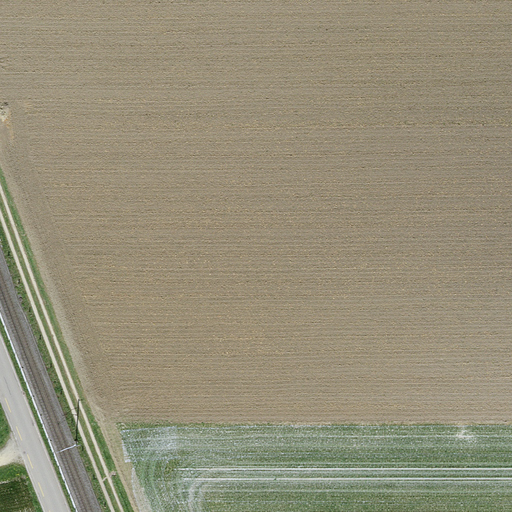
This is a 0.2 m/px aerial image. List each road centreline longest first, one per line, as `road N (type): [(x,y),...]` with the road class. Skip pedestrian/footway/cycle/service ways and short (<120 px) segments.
road 1 (track): [(117,511),(0,193)]
road 2 (unclassified): [(52,511),(0,378)]
